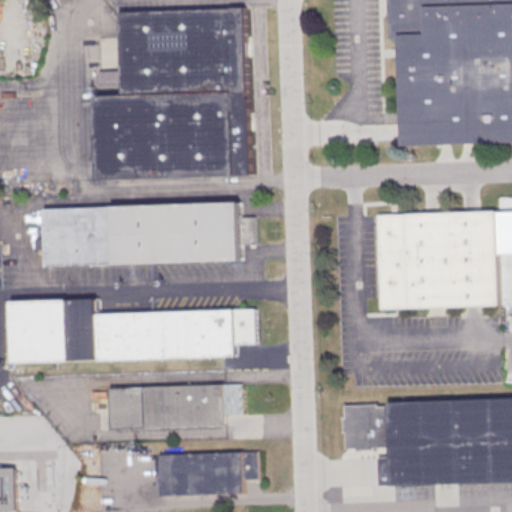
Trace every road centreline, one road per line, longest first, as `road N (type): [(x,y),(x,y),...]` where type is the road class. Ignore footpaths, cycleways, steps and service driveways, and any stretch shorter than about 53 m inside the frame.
road 1 (residential): [(306,511),(289,0)]
road 2 (residential): [(295,179),(511,174)]
